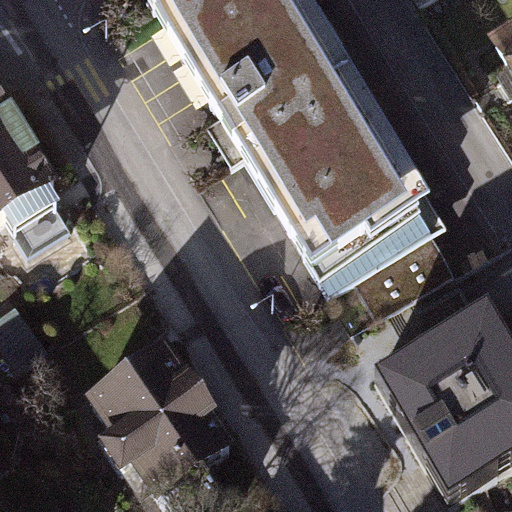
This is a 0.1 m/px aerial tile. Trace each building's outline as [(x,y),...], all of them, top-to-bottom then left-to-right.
[(293,0),(165,0),(136,17),(305,312),(431,240),(293,0)] [(511,41),(485,57),(511,102),(511,41)] [(0,135),(0,240),(48,211),(0,135)] [(159,370),(70,423),(123,511),(161,511),(223,476),(159,370)] [(511,511),(511,402),(498,378),(375,444),(411,511),(511,511)]
